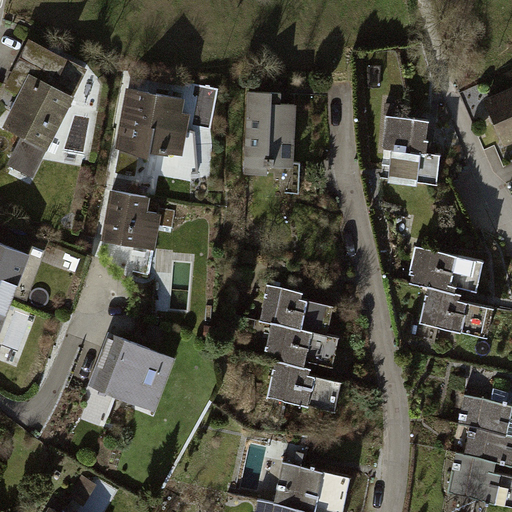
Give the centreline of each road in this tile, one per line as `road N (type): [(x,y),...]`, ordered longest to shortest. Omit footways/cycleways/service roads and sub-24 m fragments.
road 1 (residential): [(337,85),(352,206),(400,432),(389,511)]
road 2 (residential): [(450,93),(511,231)]
